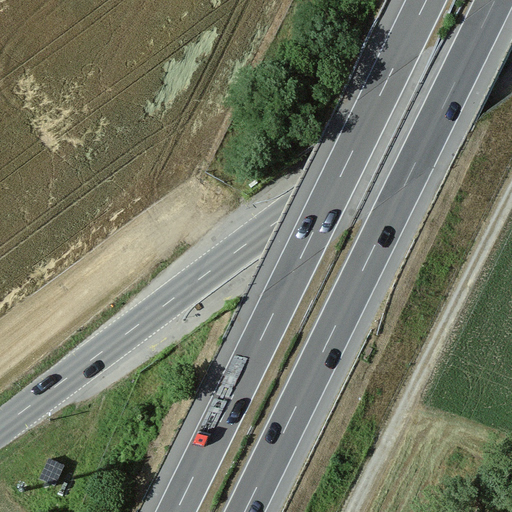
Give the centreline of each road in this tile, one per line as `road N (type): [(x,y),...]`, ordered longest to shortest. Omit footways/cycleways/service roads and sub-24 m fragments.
road 1 (secondary): [(511,46),(0,429)]
road 2 (motorway): [(245,511),(496,0)]
road 3 (motorway): [(427,0),(177,511)]
road 4 (track): [(352,511),(511,188)]
